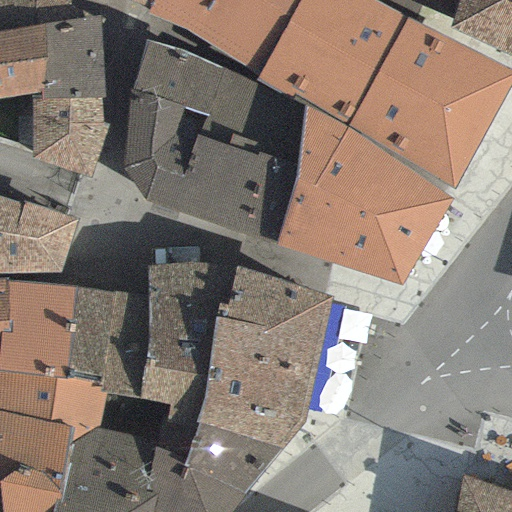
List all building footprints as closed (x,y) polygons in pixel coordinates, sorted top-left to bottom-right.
[(0,0),(0,97),(29,92),(30,160),(88,177),(106,124),(99,124),(101,99),(97,15),(79,19),(54,0),(0,0)] [(121,0),(147,9),(151,0),(121,0)] [(151,0),(147,9),(193,32),(210,0),(151,0)] [(210,0),(193,32),(260,73),(298,0),(210,0)] [(404,18),(370,0),(298,0),(260,73),(256,79),(345,125),(404,18)] [(456,0),(389,0),(415,14),(421,5),(451,18),(456,0)] [(511,0),(456,0),(451,18),(449,27),(511,57),(511,0)] [(178,48),(143,40),(130,89),(205,116),(196,136),(242,152),(256,157),(257,152),(296,165),(302,106),(257,86),(178,48)] [(215,225),(242,152),(196,136),(205,116),(130,89),(122,169),(141,200),(215,225)] [(273,245),(399,288),(453,199),(361,138),(345,128),(302,106),(296,165),(295,179),(273,245)] [(256,157),(242,152),(215,225),(273,245),(295,179),(296,165),(257,152),(256,157)] [(21,205),(0,197),(0,272),(8,272),(21,205)] [(75,219),(21,205),(8,272),(59,272),(75,219)] [(235,263),(144,267),(146,298),(148,330),(138,401),(167,405),(165,417),(282,450),(303,423),(332,296),(235,263)] [(0,373),(62,379),(74,289),(6,283),(7,279),(0,279),(0,373)] [(62,379),(99,384),(111,294),(74,289),(62,379)] [(146,298),(111,294),(99,384),(97,392),(106,394),(138,401),(148,330),(146,298)] [(0,466),(61,479),(68,443),(102,427),(106,394),(97,392),(99,384),(62,379),(0,373),(0,466)] [(165,417),(152,448),(186,461),(183,465),(243,495),(282,450),(165,417)] [(150,511),(155,495),(142,489),(152,448),(102,427),(68,443),(61,479),(60,502),(54,499),(50,511),(150,511)] [(230,511),(243,495),(183,465),(186,461),(152,448),(142,489),(155,495),(150,511),(230,511)] [(61,479),(0,466),(0,511),(50,511),(54,499),(60,502),(61,479)] [(511,511),(511,494),(462,478),(455,511),(511,511)]
